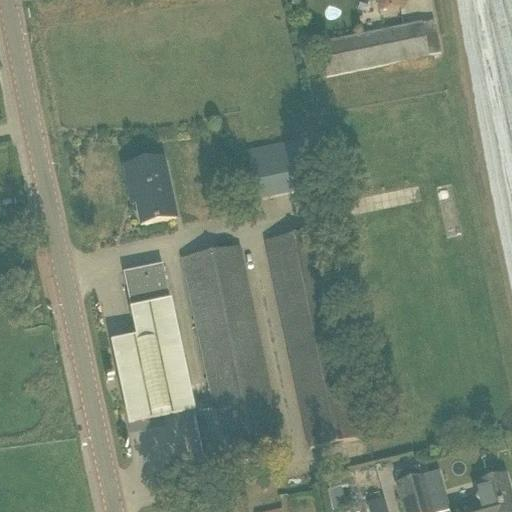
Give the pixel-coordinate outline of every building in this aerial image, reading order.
[(377,0),(380,14),(401,10),(398,0),(377,0)] [(440,54),(434,22),(421,25),(421,24),(319,44),(326,79),(428,59),(428,57),(440,54)] [(310,191),(309,184),(321,181),(318,165),(305,167),(300,144),(247,155),(257,202),(310,191)] [(163,161),(124,169),(129,195),(132,194),(140,230),(176,220),(163,161)] [(363,440),(362,438),(319,232),(266,243),(310,451),(363,440)] [(181,261),(213,414),(224,463),(225,468),(282,457),(238,249),(181,261)] [(124,276),(131,312),(132,314),(170,306),(162,268),(124,276)] [(168,308),(126,317),(132,345),(107,350),(125,434),(192,420),(168,308)] [(224,463),(213,414),(194,418),(204,467),(224,463)] [(398,485),(395,485),(402,511),(432,511),(422,478),(418,467),(394,473),(398,485)] [(334,508),(343,506),(339,487),(349,485),(346,471),(326,475),(334,508)] [(511,511),(511,499),(505,476),(474,485),(478,501),(448,509),(448,511),(511,511)] [(367,511),(385,511),(382,502),(366,507),(367,511)]
